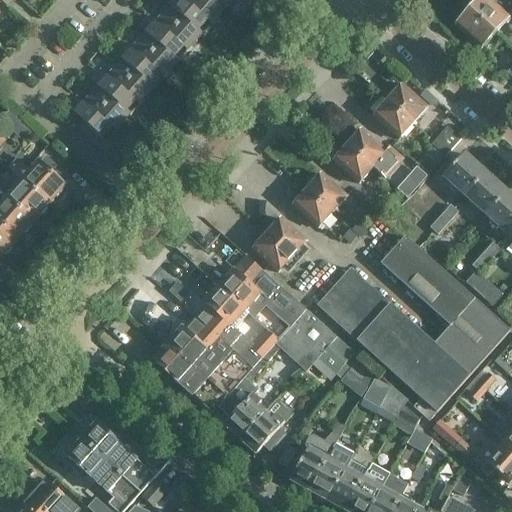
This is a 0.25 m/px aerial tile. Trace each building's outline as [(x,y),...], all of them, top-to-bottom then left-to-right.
[(9,8),(0,0),(0,5),(2,3),(8,9),(9,8)] [(0,0),(9,8),(16,0),(0,0)] [(165,0),(163,3),(202,38),(227,11),(217,2),(214,0),(165,0)] [(486,0),(481,0),(470,13),(495,35),(504,25),(509,20),(486,0)] [(147,20),(139,30),(178,65),(202,38),(163,3),(162,3),(168,9),(153,25),(147,20)] [(495,35),(470,13),(456,28),(481,51),(495,35)] [(123,46),(115,56),(154,91),(178,65),(139,30),(138,30),(144,36),(130,52),(123,46)] [(99,73),(91,82),(130,118),(154,91),(115,56),(113,57),(120,63),(106,79),(99,73)] [(106,145),(130,118),(91,82),(89,84),(96,90),(82,106),(75,100),(66,110),(106,145)] [(403,87),(389,102),(414,125),(428,110),(403,87)] [(414,125),(389,102),(374,118),(400,141),(414,125)] [(432,146),(445,159),(444,161),(450,156),(449,155),(462,141),(448,129),(432,146)] [(362,132),(348,147),(374,170),(386,181),(404,161),(390,149),(386,154),(362,132)] [(410,161),(428,178),(427,178),(428,179),(444,161),(443,161),(426,145),(410,161)] [(374,170),(348,147),(334,163),(360,186),(374,170)] [(465,154),(457,162),(450,156),(444,161),(428,179),(437,187),(438,186),(459,204),(487,174),(465,154)] [(39,165),(31,174),(17,160),(8,170),(14,175),(49,206),(65,188),(39,165)] [(487,174),(459,204),(460,205),(466,198),(486,217),(508,193),(487,174)] [(34,223),(49,206),(14,175),(0,189),(0,193),(8,200),(34,223)] [(322,176),(308,191),(333,214),(347,199),(322,176)] [(333,214),(308,191),(294,206),(319,230),(333,214)] [(511,196),(508,193),(486,217),(507,236),(511,230),(511,196)] [(0,224),(18,241),(34,223),(8,200),(7,201),(0,194),(0,224)] [(438,237),(459,214),(451,207),(430,230),(438,237)] [(391,227),(401,217),(397,213),(387,223),(391,227)] [(359,239),(366,231),(352,218),(345,226),(359,239)] [(281,220),(267,236),(299,265),(309,254),(302,248),(307,244),(281,220)] [(0,224),(0,255),(3,258),(18,241),(0,224)] [(511,230),(507,236),(508,236),(497,249),(493,245),(459,282),(463,286),(476,272),(480,275),(501,252),(500,252),(505,247),(508,249),(511,245),(511,230)] [(299,265),(267,236),(253,251),(279,274),(289,263),(296,268),(299,265)] [(510,333),(405,239),(381,266),(451,329),(436,346),(470,377),(510,333)] [(282,290),(247,259),(234,273),(263,300),(248,316),(267,333),(252,350),(248,346),(251,342),(245,337),(242,341),(238,338),(228,349),(253,371),(306,312),(282,290)] [(351,270),(318,307),(345,331),(422,400),(413,409),(429,423),(470,377),(436,346),(351,270)] [(263,300),(234,273),(219,289),(248,316),(263,300)] [(471,291),(481,280),(475,274),(464,285),(471,291)] [(189,295),(181,288),(173,296),(181,303),(189,295)] [(248,316),(219,289),(204,305),(234,332),(248,316)] [(511,309),(511,295),(497,312),(503,318),(511,309)] [(306,312),(253,371),(258,376),(280,351),(306,375),(318,362),(340,382),(359,360),(337,340),(306,312)] [(253,371),(228,349),(218,340),(196,321),(186,333),(182,330),(167,346),(197,373),(227,400),(253,371)] [(197,373),(167,346),(153,363),(182,389),(197,373)] [(253,371),(227,400),(219,410),(230,421),(224,427),(240,442),(265,415),(257,408),(261,404),(254,398),(258,392),(250,385),(258,376),(253,371)] [(489,375),(479,386),(487,393),(496,382),(489,375)] [(479,386),(469,397),(477,404),(487,393),(479,386)] [(265,415),(240,442),(256,456),(263,449),(269,454),(284,437),(278,432),(284,425),(276,417),(272,421),(265,415)] [(351,417),(344,429),(345,429),(339,440),(346,445),(359,421),(351,417)] [(462,442),(447,429),(440,423),(433,432),(440,438),(454,451),(455,450),(465,460),(473,452),(462,443),(462,442)] [(97,425),(82,442),(141,496),(156,479),(126,452),(97,425)] [(338,425),(332,436),(339,440),(345,429),(344,429),(338,425)] [(427,452),(434,438),(416,429),(409,443),(427,452)] [(310,493),(329,457),(334,448),(316,438),(291,483),(310,493)] [(511,480),(511,449),(505,444),(501,440),(494,447),(499,451),(486,465),(494,472),(495,471),(509,484),(511,480)] [(126,511),(141,496),(82,442),(67,458),(113,500),(106,508),(99,501),(89,511),(126,511)] [(383,465),(389,453),(381,449),(375,460),(383,465)] [(329,457),(310,493),(328,503),(345,471),(337,467),(339,463),(329,457)] [(345,471),(328,503),(344,511),(347,511),(368,472),(350,462),(345,471)] [(410,480),(416,468),(409,464),(403,476),(410,480)] [(419,485),(426,473),(416,468),(410,480),(419,485)] [(368,472),(347,511),(370,511),(382,491),(374,486),(376,483),(367,478),(369,473),(368,472)] [(142,498),(153,509),(170,491),(158,480),(142,498)] [(77,511),(78,511),(45,483),(29,500),(42,511),(77,511)] [(448,501),(454,488),(447,484),(440,497),(448,501)] [(459,507),(466,495),(454,488),(448,501),(459,507)] [(382,491),(370,511),(394,511),(402,497),(393,492),(391,496),(382,491)] [(402,497),(394,511),(417,511),(418,511),(410,506),(412,503),(402,497)] [(42,511),(29,500),(18,511),(42,511)]
